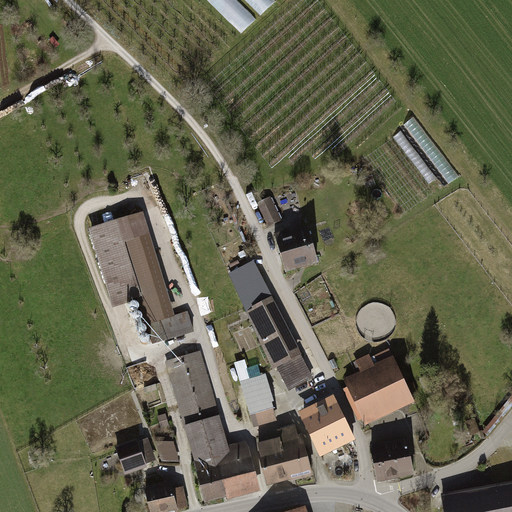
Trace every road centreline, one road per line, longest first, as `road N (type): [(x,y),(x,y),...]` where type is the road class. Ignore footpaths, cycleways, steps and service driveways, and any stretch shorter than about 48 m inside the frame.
road 1 (residential): [(238,193),(360,438),(367,498)]
road 2 (track): [(65,0),(175,106),(238,193)]
road 3 (tertiary): [(511,420),(472,460),(367,498)]
road 4 (tertiary): [(367,498),(325,493),(219,511)]
road 5 (track): [(106,40),(0,105)]
